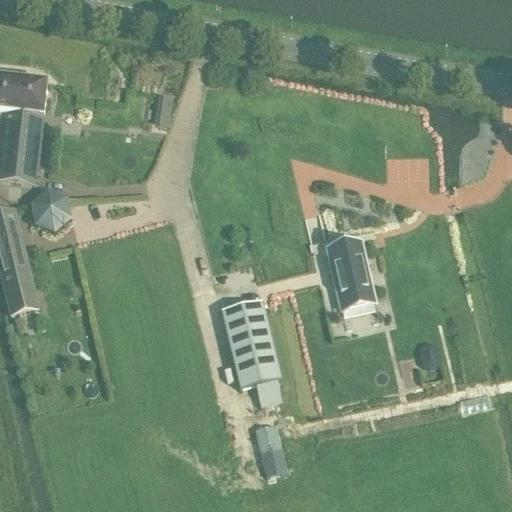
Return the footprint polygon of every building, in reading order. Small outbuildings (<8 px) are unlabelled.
[(44,121),(48,87),(0,81),(0,116),(2,117),(44,121)] [(169,130),(176,101),(162,97),(155,127),(169,130)] [(127,131),(145,133),(148,105),(130,103),(127,131)] [(0,185),(36,189),(44,121),(2,117),(0,135),(0,185)] [(72,224),(68,202),(47,195),(30,209),(34,231),(54,238),(72,224)] [(0,274),(11,320),(38,313),(14,215),(0,218),(0,274)] [(375,306),(361,248),(313,259),(327,317),(375,306)] [(222,316),(241,395),(281,386),(262,306),(222,316)] [(281,454),(276,431),(256,435),(261,458),(281,454)]
